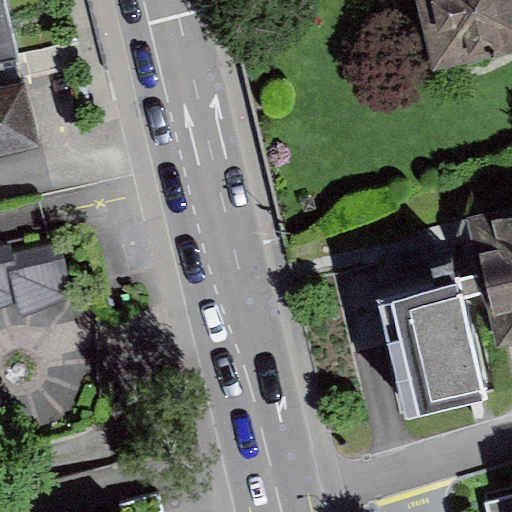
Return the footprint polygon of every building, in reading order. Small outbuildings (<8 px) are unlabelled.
[(511,0),(422,0),(433,52),(511,35),(511,0)] [(0,146),(21,141),(5,74),(0,52),(0,146)] [(511,181),(464,192),(478,252),(464,256),(461,241),(377,259),(406,390),(489,372),(467,277),(485,273),(488,286),(484,290),(483,306),(495,322),(501,323),(511,320),(511,181)] [(61,230),(15,241),(14,236),(0,239),(0,299),(21,295),(24,307),(77,294),(61,230)] [(511,511),(511,489),(487,495),(491,511),(511,511)]
